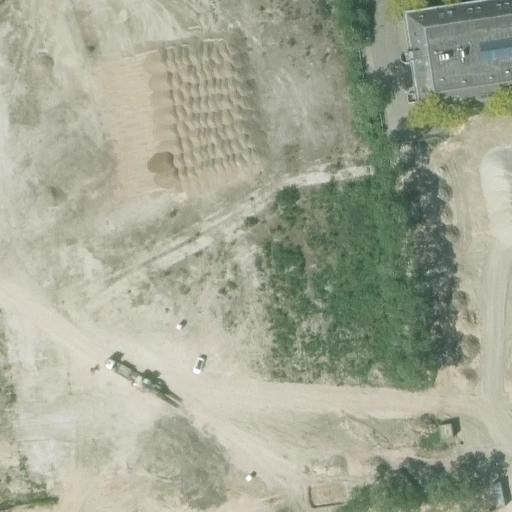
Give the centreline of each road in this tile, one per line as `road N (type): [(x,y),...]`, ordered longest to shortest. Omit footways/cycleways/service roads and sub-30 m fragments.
road 1 (residential): [(391,318),(0,373)]
road 2 (residential): [(391,318),(340,0)]
road 3 (residential): [(465,308),(495,511)]
